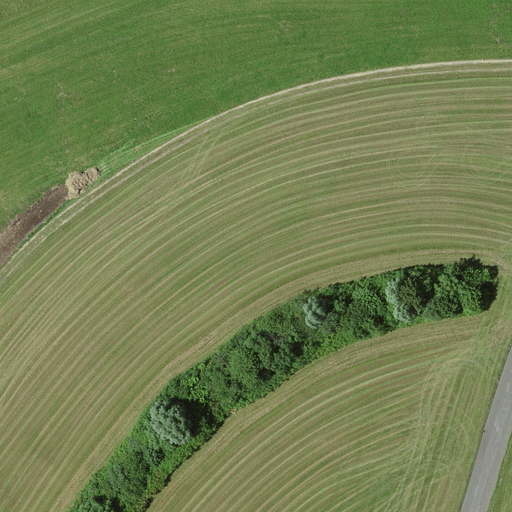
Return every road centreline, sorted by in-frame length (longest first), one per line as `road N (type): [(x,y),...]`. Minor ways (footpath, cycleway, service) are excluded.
road 1 (track): [(511,65),(366,76),(252,104),(150,154),(60,213),(0,270)]
road 2 (tertiary): [(468,511),(511,382)]
